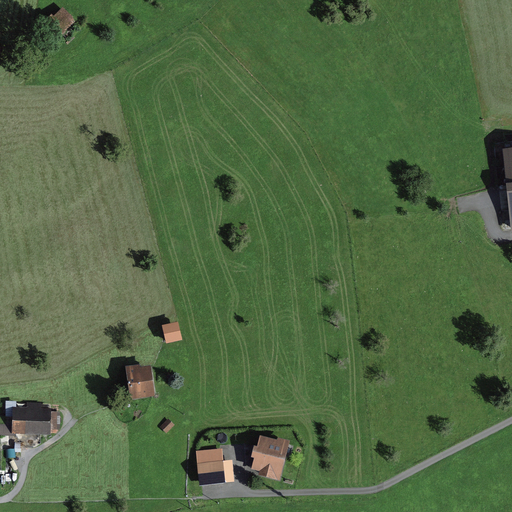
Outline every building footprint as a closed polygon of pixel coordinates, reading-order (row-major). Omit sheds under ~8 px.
[(76,21),(61,8),(54,16),(51,14),(39,26),(55,43),(76,21)] [(511,148),(503,150),(511,232),(511,231),(511,148)] [(182,341),(178,322),(161,326),(166,344),(182,341)] [(155,396),(151,367),(141,368),(140,367),(140,365),(125,367),(129,391),(131,400),(152,397),(155,396)] [(27,408),(13,407),(11,434),(51,436),(51,433),(57,433),(57,430),(60,430),(60,412),(52,412),(52,409),(42,408),(41,403),(27,402),(27,408)] [(175,425),(168,419),(160,427),(167,434),(175,425)] [(260,436),(257,447),(254,447),(251,458),(254,459),(251,470),(259,472),(258,476),(280,482),(290,441),(278,438),(277,441),(260,436)] [(222,449),(196,451),(199,486),(199,487),(235,482),(233,461),(224,461),(222,449)]
